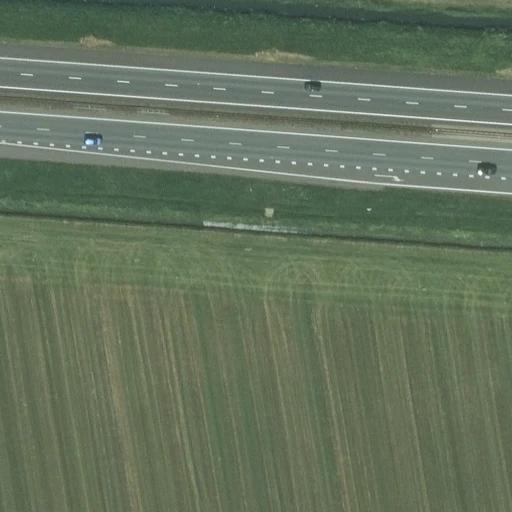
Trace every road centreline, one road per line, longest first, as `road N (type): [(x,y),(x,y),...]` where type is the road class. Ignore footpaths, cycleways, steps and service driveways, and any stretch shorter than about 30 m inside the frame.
road 1 (motorway): [(0,128),(511,166)]
road 2 (motorway): [(511,111),(0,74)]
